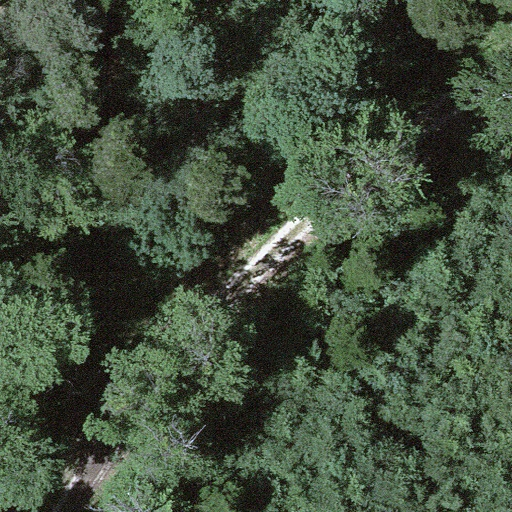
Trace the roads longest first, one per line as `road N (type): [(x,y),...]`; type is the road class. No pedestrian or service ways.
road 1 (track): [(511,69),(184,359),(58,511)]
road 2 (track): [(150,0),(48,314),(31,511)]
